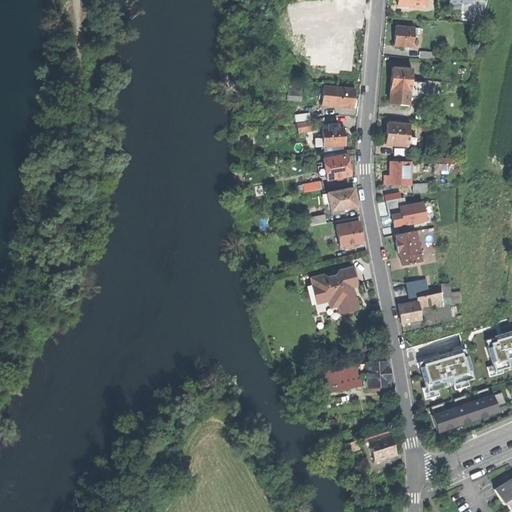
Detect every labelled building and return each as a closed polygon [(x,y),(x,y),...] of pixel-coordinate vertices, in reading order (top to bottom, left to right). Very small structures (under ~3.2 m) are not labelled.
[(328,27),(345,5),(338,0),(336,0),(320,20),(328,27)] [(472,0),(450,0),(451,4),(451,8),(462,8),(462,3),(472,2),(472,0)] [(470,12),(472,2),(462,3),(462,8),(462,11),(470,12)] [(328,27),(320,20),(300,45),(315,57),(324,46),(330,39),(335,32),(328,27)] [(395,35),(395,45),(414,46),(415,27),(396,26),(395,35)] [(330,39),(324,46),(327,49),(330,45),(333,41),(330,39)] [(390,103),(409,104),(409,95),(414,95),(415,81),(411,81),(412,68),(393,67),(392,77),(390,97),(390,103)] [(279,98),(303,100),(304,83),(280,81),(279,98)] [(322,106),(334,106),(354,108),(354,99),(355,89),(336,88),(323,87),(322,106)] [(420,109),(420,119),(428,119),(428,110),(420,109)] [(296,121),(311,119),(310,113),(296,114),(296,121)] [(386,145),(415,147),(415,137),(409,137),(410,126),(410,124),(403,124),(403,121),(395,120),(395,123),(388,123),(387,133),(386,145)] [(300,133),(312,131),(311,121),(298,123),(300,133)] [(338,124),(329,124),(329,128),(323,129),(323,147),(331,146),(331,154),(344,151),(344,146),(345,146),(345,137),(344,128),(338,128),(338,124)] [(394,149),(394,156),(407,157),(407,149),(394,149)] [(349,164),(347,155),(347,151),(344,151),(331,154),(323,155),(324,160),(328,179),(337,177),(338,180),(346,179),(345,175),(351,174),(349,164)] [(392,176),(392,184),(410,184),(410,162),(392,162),(392,170),(392,176)] [(304,192),(322,189),(321,181),(303,184),(304,192)] [(412,184),(412,192),(426,192),(426,184),(412,184)] [(329,193),(333,215),(347,212),(346,207),(357,205),(355,196),(354,188),(329,193)] [(404,198),(385,201),(388,216),(394,215),(396,226),(402,225),(402,226),(425,221),(422,202),(405,206),(404,198)] [(311,225),(326,223),(325,214),(309,217),(311,225)] [(358,217),(347,219),(348,224),(336,226),(340,245),(345,244),(345,247),(355,245),(355,243),(364,241),(362,231),(360,221),(359,222),(358,217)] [(436,233),(434,227),(415,230),(394,235),(397,246),(399,257),(401,256),(403,265),(422,261),(420,253),(417,237),(436,233)] [(318,237),(332,234),(331,228),(317,230),(318,237)] [(341,314),(359,310),(355,293),(354,294),(353,290),(352,287),(360,286),(356,267),(338,271),(337,274),(333,275),(329,275),(326,274),(312,277),(316,295),(328,292),(330,300),(331,307),(339,305),(341,314)] [(417,297),(430,294),(427,278),(406,282),(409,298),(417,297)] [(442,292),(444,301),(452,300),(449,284),(441,286),(442,292)] [(328,292),(316,295),(318,303),(330,300),(328,292)] [(444,301),(442,292),(430,294),(417,297),(418,301),(398,305),(400,314),(402,322),(411,320),(411,323),(421,321),(421,318),(419,306),(444,301)] [(493,336),(494,338),(485,341),(486,345),(487,347),(486,348),(487,354),(490,363),(491,362),(494,372),(499,370),(507,368),(509,367),(508,363),(511,362),(511,332),(511,333),(511,331),(501,334),(493,336)] [(464,349),(418,363),(421,372),(420,373),(423,382),(424,382),(427,393),(447,387),(446,382),(452,380),(453,385),(473,379),(464,349)] [(326,384),(360,376),(357,362),(323,369),(326,384)] [(368,388),(389,386),(388,374),(387,363),(366,364),(367,374),(368,388)] [(360,376),(326,384),(328,393),(362,385),(360,376)] [(498,387),(433,404),(440,431),(505,414),(498,387)] [(368,442),(389,435),(388,431),(386,431),(386,428),(359,437),(361,444),(368,441),(368,442)] [(368,442),(374,462),(395,455),(391,442),(389,435),(368,442)] [(344,453),(359,448),(356,441),(342,446),(344,453)] [(510,510),(511,511),(511,479),(505,484),(504,483),(493,489),(503,504),(505,503),(510,510)]
